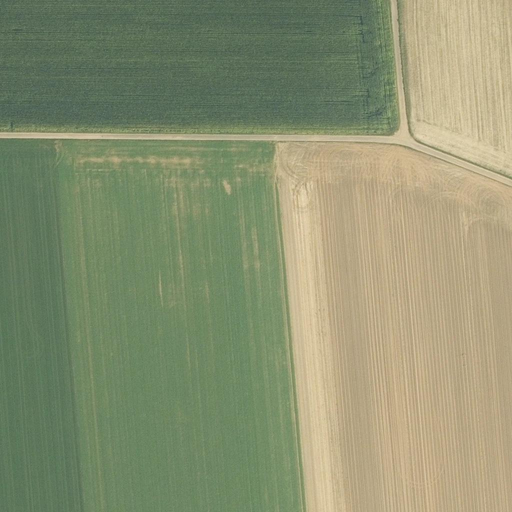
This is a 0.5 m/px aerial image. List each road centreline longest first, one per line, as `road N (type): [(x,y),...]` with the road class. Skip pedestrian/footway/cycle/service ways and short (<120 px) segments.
road 1 (track): [(403,140),(0,136)]
road 2 (track): [(511,183),(403,140),(390,0)]
